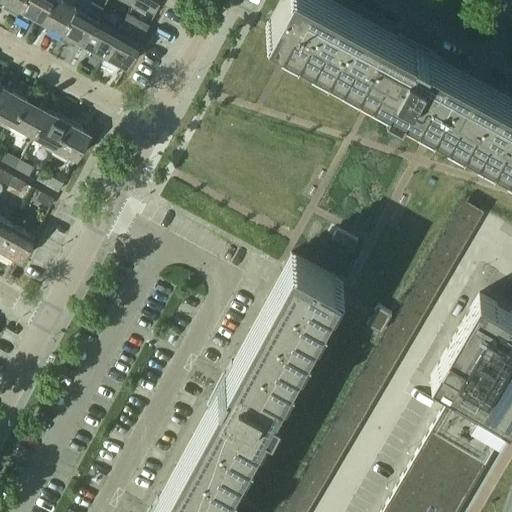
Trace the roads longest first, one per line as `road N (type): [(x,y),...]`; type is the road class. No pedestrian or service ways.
road 1 (residential): [(47,324),(150,132)]
road 2 (residential): [(150,132),(0,47)]
road 3 (residential): [(150,132),(221,0)]
